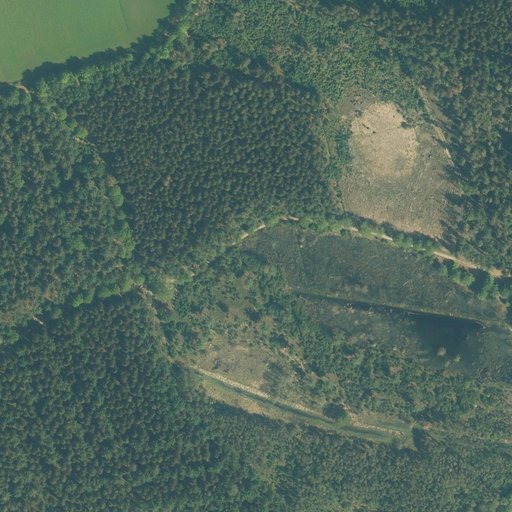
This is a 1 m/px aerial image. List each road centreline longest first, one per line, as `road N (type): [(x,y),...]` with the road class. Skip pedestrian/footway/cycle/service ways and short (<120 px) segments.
road 1 (track): [(0,348),(86,297),(184,278),(251,230),(284,217),(346,226),(511,276)]
road 2 (track): [(298,511),(182,391),(104,157),(61,108),(25,84)]
road 3 (track): [(511,296),(393,33)]
road 4 (track): [(285,0),(393,33),(511,50)]
